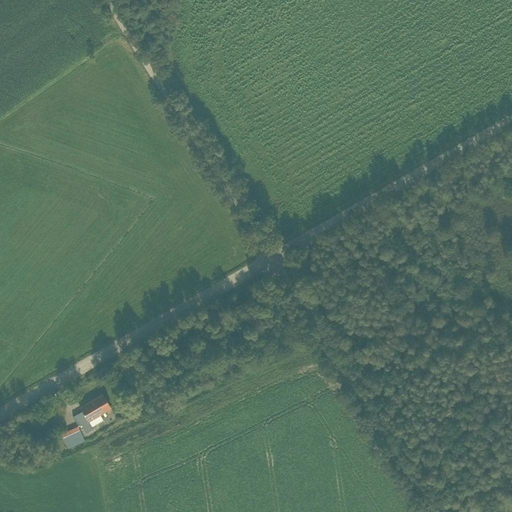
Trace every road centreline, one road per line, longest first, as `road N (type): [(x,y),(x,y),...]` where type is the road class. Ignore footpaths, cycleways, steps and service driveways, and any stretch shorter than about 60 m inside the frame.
road 1 (unclassified): [(0,414),(271,261)]
road 2 (unclassified): [(105,0),(271,261)]
road 3 (unclassified): [(271,261),(436,511)]
road 4 (unclassified): [(271,261),(511,121)]
